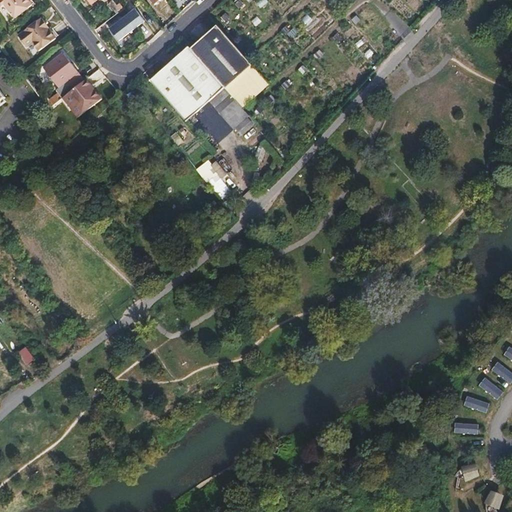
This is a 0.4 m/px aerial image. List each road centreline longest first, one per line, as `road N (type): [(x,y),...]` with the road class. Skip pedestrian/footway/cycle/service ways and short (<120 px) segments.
road 1 (unclassified): [(445,0),(278,190),(186,275)]
road 2 (residential): [(186,275),(0,428)]
road 3 (residential): [(211,0),(133,68),(112,65),(61,0)]
